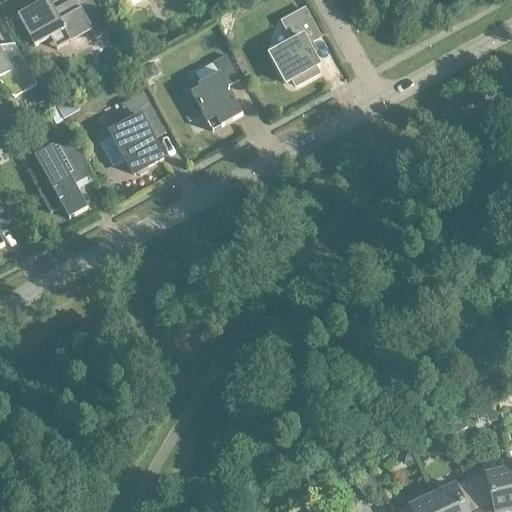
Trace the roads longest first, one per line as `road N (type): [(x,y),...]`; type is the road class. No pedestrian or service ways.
road 1 (tertiary): [(0,317),(382,107)]
road 2 (tertiary): [(382,107),(511,36)]
road 3 (residential): [(322,0),(382,107)]
